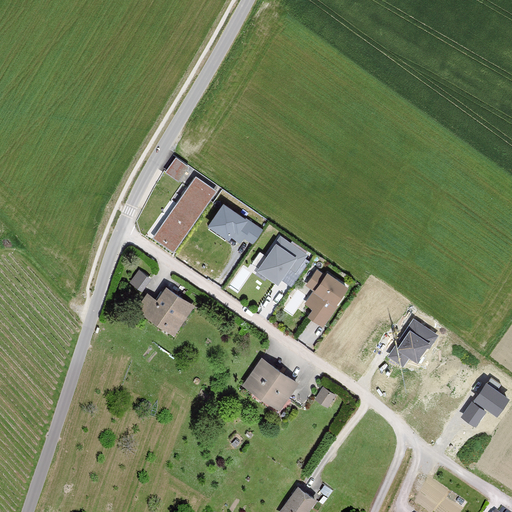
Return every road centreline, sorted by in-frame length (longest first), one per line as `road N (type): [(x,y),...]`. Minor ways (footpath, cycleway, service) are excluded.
road 1 (tertiary): [(89,323),(138,190),(248,0)]
road 2 (tertiary): [(89,323),(27,511)]
